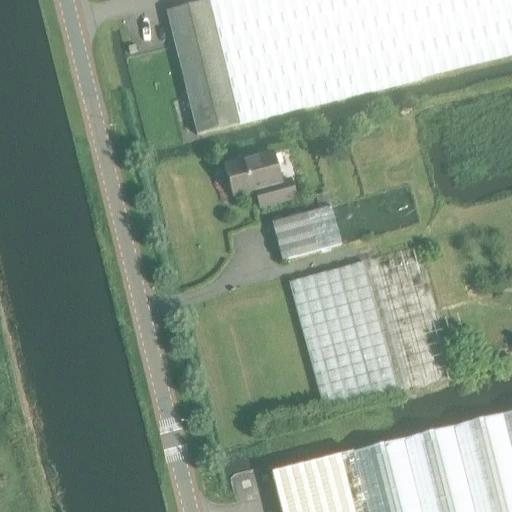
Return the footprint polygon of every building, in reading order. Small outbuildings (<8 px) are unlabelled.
[(511,55),(511,0),(208,0),(209,2),(167,13),(198,136),(240,125),(422,81),(421,79),(511,55)] [(282,184),(274,154),(225,168),(233,197),(255,191),(260,207),(297,197),(292,181),(282,184)] [(282,261),(341,245),(331,208),(272,224),(282,261)] [(363,265),(289,284),(324,412),(398,393),(411,389),(376,261),(363,265)] [(511,511),(511,412),(271,473),(280,511),(511,511)]
